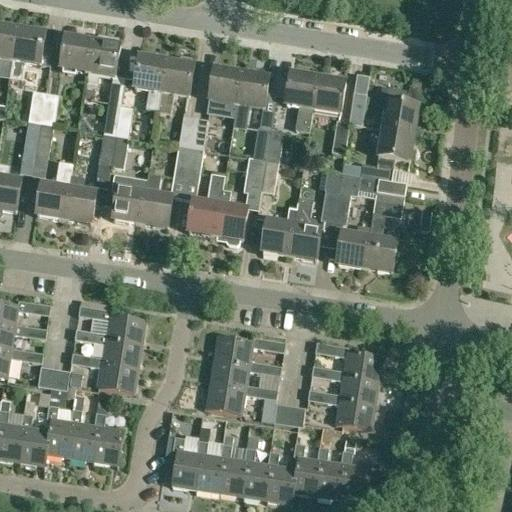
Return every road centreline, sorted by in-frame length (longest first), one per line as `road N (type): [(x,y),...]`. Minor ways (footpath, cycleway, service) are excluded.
road 1 (residential): [(0,480),(83,498),(114,497),(135,484),(151,421),(174,382),(190,289)]
road 2 (residential): [(446,331),(472,65)]
road 3 (residential): [(446,331),(190,289)]
road 4 (residential): [(472,65),(221,22)]
road 5 (residential): [(190,289),(0,259)]
road 6 (residential): [(423,511),(446,331)]
road 7 (residential): [(221,22),(72,0)]
